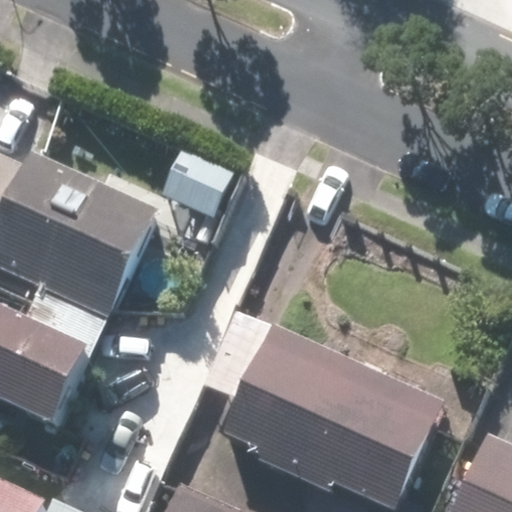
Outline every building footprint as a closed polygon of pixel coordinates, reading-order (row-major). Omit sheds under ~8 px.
[(0,273),(114,323),(157,222),(32,168),(27,178),(0,166),(0,273)] [(0,418),(55,444),(107,330),(45,301),(27,340),(0,327),(0,418)] [(237,324),(205,392),(241,409),(223,446),(363,511),(400,511),(443,422),(237,324)] [(458,511),(511,511),(511,459),(488,448),(458,511)] [(207,511),(172,497),(165,511),(207,511)] [(28,511),(0,498),(0,511),(28,511)]
